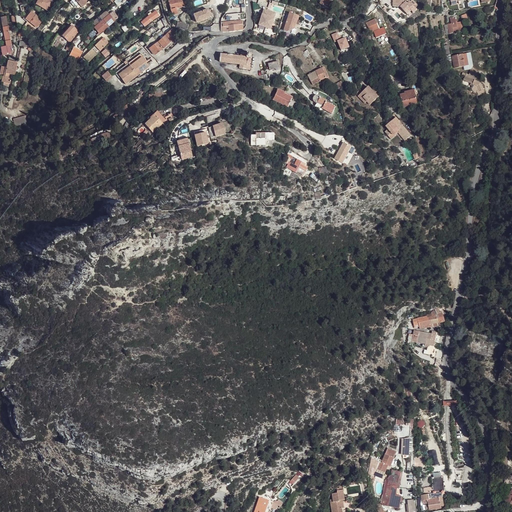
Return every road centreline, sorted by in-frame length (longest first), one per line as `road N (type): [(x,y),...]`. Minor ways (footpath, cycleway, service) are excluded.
road 1 (residential): [(498,0),(493,125),(476,176),(445,365),(486,436),(484,506)]
road 2 (residential): [(371,0),(363,15),(328,21),(284,49),(209,46)]
